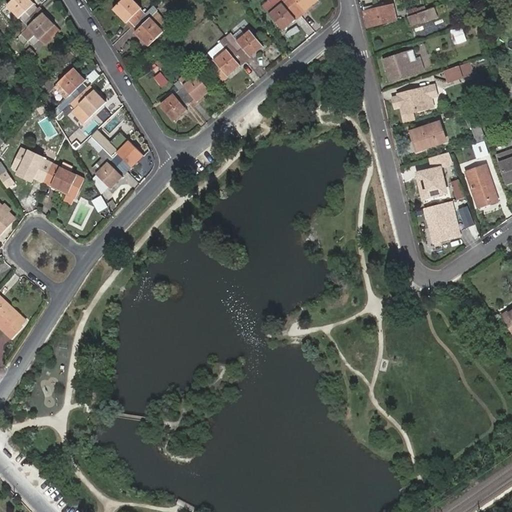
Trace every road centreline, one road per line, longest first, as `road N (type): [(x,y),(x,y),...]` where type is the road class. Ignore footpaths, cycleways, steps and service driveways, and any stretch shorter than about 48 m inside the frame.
road 1 (residential): [(354,27),(413,263),(429,278),(447,277),(511,232)]
road 2 (residential): [(173,165),(354,27)]
road 3 (residential): [(71,0),(173,165)]
road 4 (residential): [(89,260),(39,222),(13,248),(64,296)]
road 5 (residential): [(89,260),(173,165)]
